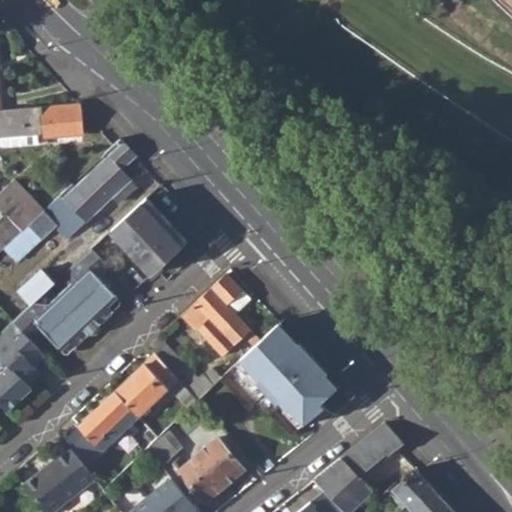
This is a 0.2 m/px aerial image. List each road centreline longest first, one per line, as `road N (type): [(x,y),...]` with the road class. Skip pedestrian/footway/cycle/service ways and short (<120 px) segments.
road 1 (residential): [(0,454),(256,220)]
road 2 (tertiary): [(45,0),(83,45),(160,107),(256,220)]
road 3 (tertiary): [(256,220),(401,386)]
road 4 (residential): [(401,386),(245,511)]
road 5 (tertiary): [(401,386),(511,510)]
